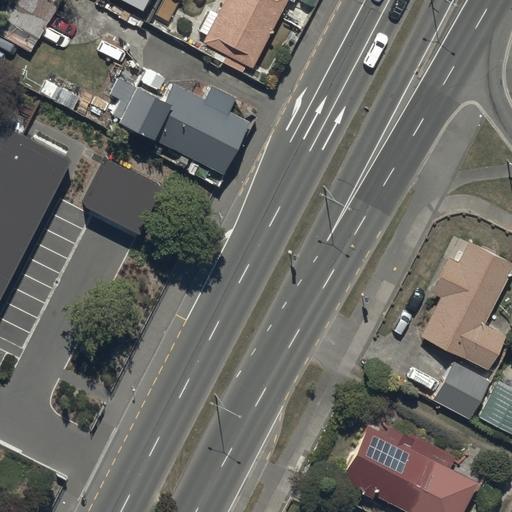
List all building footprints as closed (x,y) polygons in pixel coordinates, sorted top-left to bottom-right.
[(6,0),(0,12),(0,27),(31,43),(53,0),(6,0)] [(246,60),(278,0),(218,0),(199,36),(246,60)] [(146,128),(214,163),(242,110),(225,101),(231,89),(206,76),(200,88),(167,71),(159,87),(117,65),(107,85),(117,91),(110,105),(148,124),(146,128)] [(0,281),(67,150),(0,116),(0,281)] [(208,163),(194,155),(189,165),(203,172),(208,163)] [(428,287),(438,292),(419,331),(485,364),(502,329),(482,318),(510,256),(466,237),(457,257),(446,251),(428,287)] [(490,377),(452,356),(432,392),(471,413),(490,377)] [(511,381),(498,375),(480,412),(511,427),(511,381)] [(446,473),(440,470),(451,449),(389,419),(385,427),(368,417),(339,470),(419,510),(420,508),(428,511),(453,511),(461,498),(446,491),(450,483),(446,473)]
